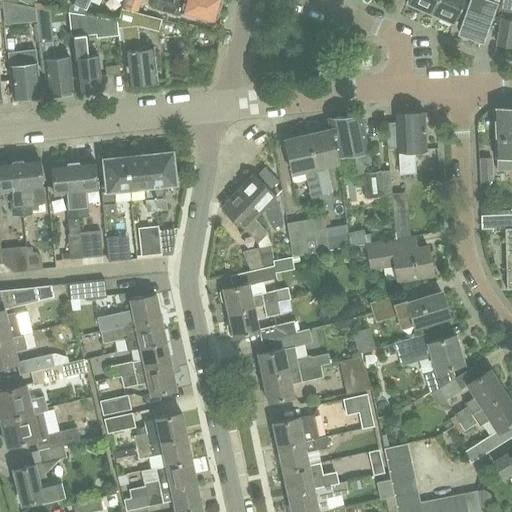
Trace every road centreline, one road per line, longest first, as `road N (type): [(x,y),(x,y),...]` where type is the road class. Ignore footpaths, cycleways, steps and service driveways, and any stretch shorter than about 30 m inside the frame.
road 1 (residential): [(232,511),(188,292),(212,106)]
road 2 (residential): [(456,89),(472,278),(511,321)]
road 3 (unclassified): [(0,129),(212,106)]
road 4 (unclassified): [(231,104),(399,90)]
road 5 (residential): [(399,90),(395,35),(315,0)]
